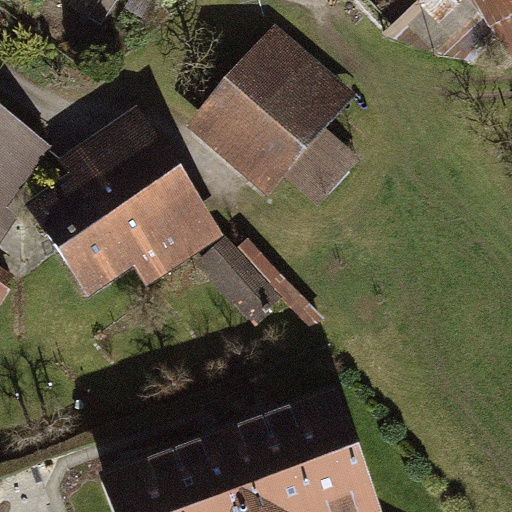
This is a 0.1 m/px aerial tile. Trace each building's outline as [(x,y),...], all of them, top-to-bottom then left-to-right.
[(128,0),(147,11),(153,0),(128,0)] [(500,81),(511,74),(511,0),(413,0),(420,8),(385,41),(500,81)] [(189,138),(271,208),(291,186),(319,210),(360,163),(331,138),(363,102),(280,31),(189,138)] [(0,296),(3,292),(0,289),(0,204),(42,146),(0,115),(0,296)] [(26,220),(89,314),(137,281),(148,298),(225,247),(137,116),(57,169),(71,190),(26,220)] [(232,250),(203,274),(253,333),(282,309),(232,250)] [(377,511),(335,403),(100,493),(107,511),(377,511)]
